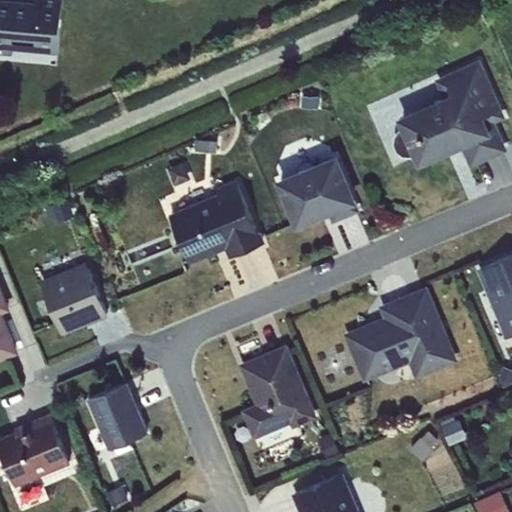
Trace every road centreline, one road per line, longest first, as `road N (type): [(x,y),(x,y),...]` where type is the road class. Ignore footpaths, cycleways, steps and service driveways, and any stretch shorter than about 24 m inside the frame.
road 1 (residential): [(511,203),(195,331),(174,348)]
road 2 (residential): [(174,348),(233,511)]
